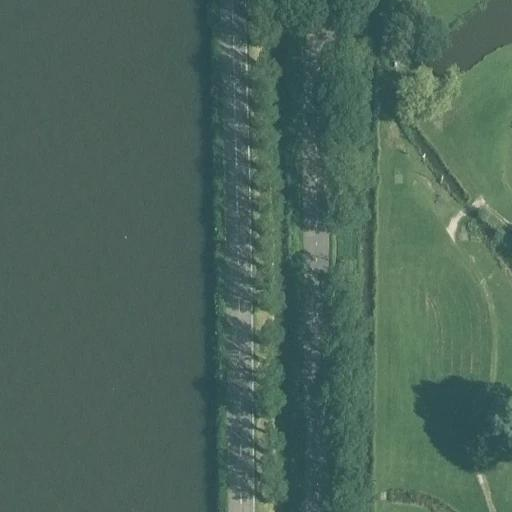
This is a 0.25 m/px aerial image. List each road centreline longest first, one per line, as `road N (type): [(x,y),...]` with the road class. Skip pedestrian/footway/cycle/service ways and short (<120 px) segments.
road 1 (unclassified): [(314,511),(311,218),(324,0)]
road 2 (tertiary): [(230,0),(240,511)]
